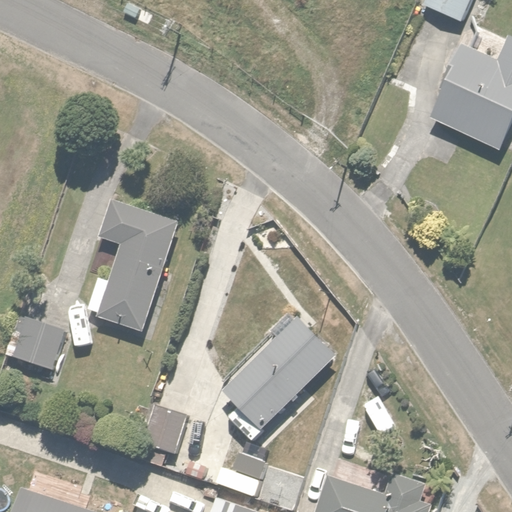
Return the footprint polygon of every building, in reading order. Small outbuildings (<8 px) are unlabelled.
[(481,0),(433,0),(428,12),(466,31),(481,0)] [(511,45),(504,63),(471,47),(435,122),(506,156),(511,144),(511,45)] [(185,226),(117,206),(104,243),(127,250),(117,283),(104,280),(94,312),(104,315),(102,321),(152,336),(185,226)] [(270,432),(342,358),(294,311),(222,386),(270,432)] [(57,385),(70,334),(32,325),(30,333),(19,330),(11,361),(45,370),(42,381),(57,385)] [(193,420),(157,409),(146,446),(181,457),(193,420)] [(333,478),(321,511),(435,511),(438,507),(433,505),(439,489),(398,476),(391,497),(333,478)] [(84,511),(29,493),(22,511),(84,511)] [(250,511),(223,503),(219,511),(250,511)]
